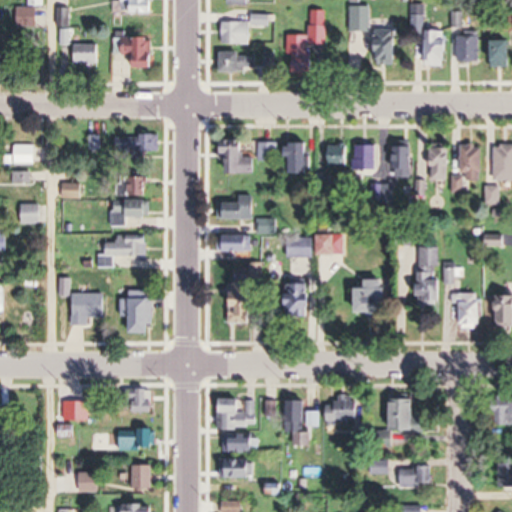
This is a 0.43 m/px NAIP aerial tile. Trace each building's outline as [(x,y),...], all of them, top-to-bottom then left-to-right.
[(123,0),(123,13),(158,13),(158,0),(123,0)] [(425,4),(413,4),(413,35),(425,35),(425,4)] [(71,26),(71,9),(59,9),(59,26),(71,26)] [(312,10),(312,55),(328,55),(328,10),(312,10)] [(369,13),(351,13),(351,32),(369,32),(369,13)] [(254,45),(254,22),(230,22),(230,45),(254,45)] [(377,66),(402,66),(402,30),(377,30),(377,66)] [(430,66),(451,66),(451,30),(430,30),(430,66)] [(482,62),(482,36),(460,36),(460,62),(482,62)] [(157,37),(116,38),(117,70),(126,70),(126,57),(138,57),(139,69),(157,69),(157,37)] [(493,67),(511,67),(511,39),(493,40),(493,67)] [(101,45),(74,45),(74,66),(101,66),(101,45)] [(258,72),(258,53),(227,53),(227,72),(258,72)] [(10,57),(0,57),(0,72),(10,72),(10,57)] [(159,136),(117,137),(118,156),(160,155),(159,136)] [(252,163),(252,140),(227,140),(227,163),(252,163)] [(280,143),(259,143),(259,163),(280,163),(280,143)] [(290,144),(290,174),(312,174),(312,144),(290,144)] [(511,181),(511,145),(497,146),(497,182),(511,181)] [(18,164),(43,164),(43,146),(18,146),(18,164)] [(352,146),(329,146),(329,168),(352,168),(352,146)] [(380,146),(356,146),(356,170),(380,170),(380,146)] [(464,146),(465,178),(455,178),(456,184),(454,184),(454,193),(465,193),(465,182),(485,181),(484,146),(464,146)] [(398,147),(398,178),(414,178),(414,147),(398,147)] [(452,180),(452,148),(434,148),(434,180),(452,180)] [(15,185),(33,185),(33,173),(15,173),(15,185)] [(131,196),(147,196),(147,178),(131,178),(131,196)] [(502,205),(502,188),(488,188),(488,205),(502,205)] [(153,218),(153,200),(130,200),(130,218),(153,218)] [(221,220),(257,220),(257,203),(221,203),(221,220)] [(44,204),(23,204),(23,226),(44,226),(44,204)] [(320,255),(339,255),(339,234),(320,234),(320,255)] [(109,236),(109,256),(150,256),(150,236),(109,236)] [(254,253),(254,236),(219,236),(219,253),(254,253)] [(315,258),(315,236),(289,236),(289,258),(315,258)] [(420,248),(419,303),(449,303),(449,287),(458,287),(459,264),(443,264),(443,248),(420,248)] [(358,281),(356,313),(388,314),(389,282),(358,281)] [(259,284),(233,284),(233,325),(259,325),(259,284)] [(290,319),(316,319),(316,285),(290,285),(290,319)] [(155,292),(136,292),(136,300),(126,300),(126,317),(134,317),(134,334),(155,334),(155,292)] [(106,294),(76,294),(76,327),(93,327),(93,319),(106,319),(106,294)] [(455,294),(455,307),(463,307),(463,328),(484,328),(484,294),(455,294)] [(511,297),(501,297),(501,325),(511,325),(511,297)] [(156,414),(156,391),(131,391),(131,414),(156,414)] [(511,425),(511,398),(501,398),(501,425),(511,425)] [(328,406),(328,423),(362,423),(362,400),(342,400),(342,406),(328,406)] [(259,401),(221,401),(221,430),(259,430),(259,401)] [(430,419),(419,419),(419,402),(395,401),(394,433),(429,434),(430,419)] [(59,402),(59,428),(76,428),(76,402),(59,402)] [(279,418),(278,402),(267,403),(268,418),(279,418)] [(289,434),(296,434),(296,448),(314,448),(314,430),(322,430),(322,413),(309,413),(309,402),(290,402),(289,434)] [(122,451),(158,451),(158,429),(122,429),(122,451)] [(261,454),(261,436),(225,436),(225,454),(261,454)] [(257,461),(224,461),(224,480),(257,480),(257,461)] [(511,462),(499,463),(499,486),(511,485),(511,462)] [(136,466),(136,490),(155,490),(155,466),(136,466)] [(436,468),(420,468),(420,470),(408,470),(408,485),(436,485),(436,468)] [(102,473),(81,473),(81,494),(102,494),(102,473)] [(224,502),(225,511),(244,511),(243,500),(224,502)]
